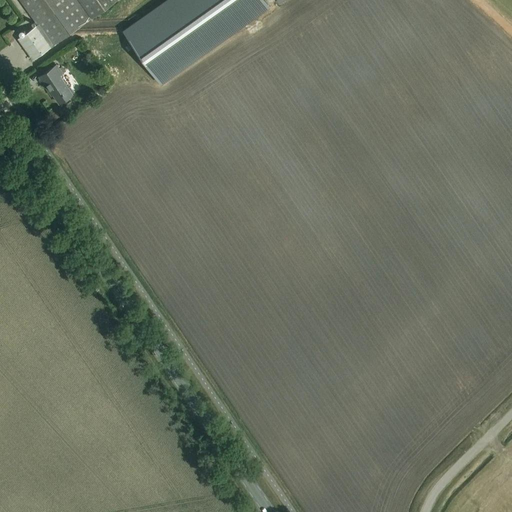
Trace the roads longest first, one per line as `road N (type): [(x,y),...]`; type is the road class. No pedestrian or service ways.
road 1 (secondary): [(268,511),(0,118)]
road 2 (unclassified): [(424,511),(438,486),(511,413)]
